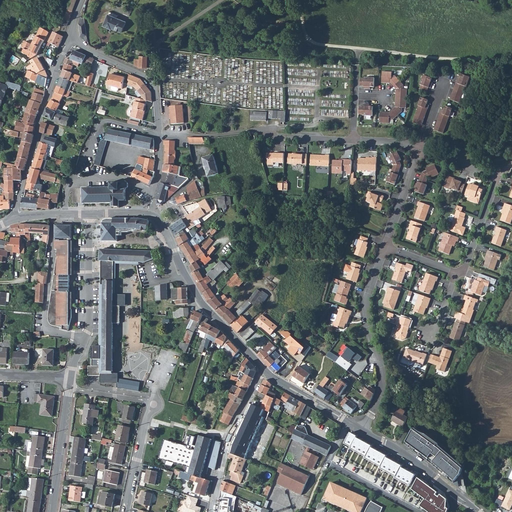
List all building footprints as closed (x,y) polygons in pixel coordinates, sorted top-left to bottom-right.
[(71,0),(64,19),(69,21),(76,0),(71,0)] [(108,15),(104,26),(109,28),(110,27),(122,32),(126,22),(108,15)] [(85,23),(79,24),(81,36),(86,42),(87,40),(87,35),(85,23)] [(28,57),(31,58),(36,55),(37,55),(48,32),(41,28),(36,37),(33,35),(31,36),(27,42),(26,42),(22,48),(24,49),(22,52),(29,56),(28,57)] [(54,32),(49,43),(59,47),(63,37),(54,32)] [(74,51),(71,60),(79,64),(83,65),(86,56),(74,51)] [(86,56),(83,65),(88,67),(89,65),(91,66),(94,60),(86,56)] [(135,59),(134,65),(139,67),(147,68),(148,56),(140,56),(140,59),(135,59)] [(38,58),(30,61),(32,65),(27,68),(28,70),(46,79),(48,76),(46,71),(38,58)] [(64,71),(61,78),(69,81),(69,80),(73,82),(78,83),(80,76),(71,73),(74,65),(78,67),(79,64),(71,60),(66,58),(65,64),(63,70),(64,71)] [(28,70),(26,77),(45,87),(47,79),(46,79),(28,70)] [(391,83),(394,86),(400,81),(395,76),(392,76),(392,72),(382,72),(382,83),(391,83)] [(85,86),(90,87),(94,74),(89,73),(85,86)] [(110,74),(108,85),(112,86),(111,89),(112,90),(116,91),(118,91),(119,88),(122,89),(125,78),(110,74)] [(470,78),(461,74),(460,78),(458,77),(456,83),(458,84),(456,88),(464,90),(465,86),(466,87),(470,78)] [(141,79),(129,75),(128,85),(135,88),(137,91),(145,84),(141,79)] [(421,85),(420,89),(427,91),(428,88),(430,89),(432,84),(430,83),(431,82),(432,78),(423,75),(420,85),(421,85)] [(360,78),(360,86),(364,86),(364,89),(369,89),(369,87),(370,87),(374,87),(375,78),(364,77),(364,79),(360,78)] [(61,78),(58,86),(66,90),(66,91),(69,92),(73,82),(69,80),(69,81),(61,78)] [(403,85),(400,81),(394,86),(396,89),(396,98),(406,99),(407,89),(403,89),(403,85)] [(0,83),(0,108),(2,104),(4,99),(8,88),(20,91),(23,86),(8,82),(7,85),(0,83)] [(145,84),(137,91),(141,96),(142,99),(147,101),(152,102),(151,92),(145,84)] [(55,93),(47,108),(56,112),(60,104),(59,104),(63,96),(67,97),(69,97),(70,92),(69,92),(66,91),(66,90),(58,86),(55,93)] [(464,90),(456,88),(455,91),(453,90),(450,100),(459,103),(464,90)] [(34,93),(31,101),(41,104),(44,96),(34,93)] [(142,99),(136,98),(131,117),(143,121),(145,113),(144,113),(147,101),(142,99)] [(406,108),(406,99),(396,98),(395,107),(392,110),(398,116),(402,112),(402,108),(406,108)] [(419,106),(417,110),(425,112),(426,109),(428,109),(429,105),(427,104),(428,100),(421,98),(418,106),(419,106)] [(31,101),(29,108),(38,111),(41,104),(31,101)] [(170,106),(171,124),(184,123),(182,105),(181,105),(181,103),(178,103),(179,106),(170,106)] [(363,107),(359,106),(359,114),(363,114),(363,115),(373,116),(373,107),(369,106),(368,106),(368,104),(363,104),(363,107)] [(442,114),(441,118),(448,121),(450,117),(453,109),(446,106),(444,111),(442,110),(441,114),(442,114)] [(26,112),(23,121),(33,127),(38,111),(29,108),(28,108),(26,112)] [(47,108),(44,117),(53,121),(56,113),(56,112),(47,108)] [(393,120),(398,116),(392,110),(389,112),(380,112),(380,123),(389,123),(389,120),(393,120)] [(423,116),(425,112),(417,110),(413,123),(422,126),(425,116),(423,116)] [(267,112),(251,111),(250,120),(266,121),(267,112)] [(281,119),(281,122),(285,122),(285,111),(269,111),(269,119),(281,119)] [(56,113),(53,121),(59,124),(63,116),(61,116),(56,113)] [(63,116),(59,124),(67,127),(70,118),(63,116)] [(444,134),(448,121),(441,118),(440,121),(438,121),(435,131),(444,134)] [(17,127),(16,132),(19,133),(24,133),(25,133),(32,135),(35,127),(33,127),(23,121),(19,119),(16,127),(17,127)] [(55,127),(42,123),(40,132),(45,134),(52,136),(55,127)] [(16,132),(6,129),(6,133),(11,134),(10,136),(21,138),(21,137),(24,138),(24,139),(23,141),(32,144),(34,135),(32,135),(25,133),(24,133),(19,133),(16,132)] [(109,129),(105,140),(107,140),(150,150),(150,149),(154,150),(154,139),(109,129)] [(47,137),(45,144),(48,145),(54,148),(55,148),(58,140),(47,137)] [(94,165),(99,166),(107,140),(105,140),(104,139),(101,141),(98,150),(94,165)] [(175,141),(164,141),(164,157),(174,159),(176,159),(176,152),(175,152),(175,141)] [(41,143),(37,153),(45,156),(48,145),(45,144),(41,143)] [(48,145),(45,156),(48,157),(51,158),(54,148),(48,145)] [(18,157),(19,157),(27,159),(30,148),(21,146),(18,157)] [(393,169),(399,171),(401,165),(399,161),(401,160),(397,152),(388,156),(392,164),(393,164),(394,165),(393,169)] [(37,153),(32,169),(44,172),(47,161),(48,157),(45,156),(37,153)] [(219,174),(214,155),(212,156),(211,153),(208,154),(209,157),(203,158),(208,177),(219,174)] [(271,153),(267,153),(267,159),(268,159),(268,165),(274,165),(274,163),(284,163),(285,153),(280,153),(280,154),(274,154),(274,155),(272,154),(271,153)] [(298,164),(306,164),(307,154),(301,154),(301,155),(298,155),(298,154),(291,153),(291,154),(288,154),(288,164),(292,164),(293,165),(296,165),(298,164)] [(329,166),(329,155),(326,155),(326,156),(311,155),(310,165),(329,166)] [(144,166),(143,169),(145,169),(153,171),(155,160),(146,158),(140,156),(137,164),(144,166)] [(16,165),(16,167),(21,170),(24,171),(27,159),(19,157),(16,165)] [(164,157),(165,165),(174,166),(174,159),(164,157)] [(358,159),(358,170),(376,171),(377,158),(373,158),(373,159),(367,159),(358,159)] [(343,161),(339,161),(333,161),(332,173),(342,174),(342,171),(347,171),(347,174),(351,174),(352,160),(343,160),(343,161)] [(420,178),(427,181),(428,177),(429,176),(430,178),(439,174),(434,164),(426,168),(427,170),(423,172),(420,178)] [(165,165),(163,172),(180,176),(182,167),(175,166),(174,166),(165,165)] [(5,168),(5,180),(14,181),(21,181),(21,170),(16,167),(14,167),(14,168),(5,168)] [(32,169),(28,183),(34,184),(37,185),(37,184),(40,185),(40,184),(39,181),(38,181),(39,177),(43,178),(43,179),(49,180),(51,173),(44,172),(32,169)] [(135,169),(132,177),(137,180),(137,179),(150,185),(153,177),(155,172),(153,171),(145,169),(143,173),(135,169)] [(399,171),(393,169),(391,173),(390,172),(386,181),(395,185),(397,180),(398,181),(400,176),(398,175),(399,171)] [(163,172),(161,183),(169,185),(179,188),(189,179),(188,178),(180,176),(163,172)] [(51,173),(49,180),(61,183),(61,182),(57,175),(51,173)] [(461,182),(453,179),(454,178),(448,176),(444,187),(450,189),(450,188),(458,191),(458,192),(461,194),(465,185),(461,183),(461,182)] [(427,181),(420,178),(419,182),(417,181),(415,186),(417,187),(415,191),(424,195),(427,185),(425,184),(427,181)] [(119,206),(119,201),(125,200),(126,201),(127,201),(126,200),(126,190),(126,189),(128,187),(128,183),(125,181),(121,181),(119,182),(118,183),(112,183),(111,182),(110,183),(111,184),(111,187),(110,188),(84,188),(83,188),(83,189),(83,203),(83,204),(84,204),(111,203),(112,206),(111,207),(112,208),(112,207),(118,207),(119,208),(120,207),(119,206)] [(199,181),(195,183),(199,190),(199,191),(203,189),(202,184),(199,181)] [(195,182),(186,188),(188,194),(190,200),(201,197),(199,191),(199,190),(195,183),(195,182)] [(3,187),(3,192),(5,192),(13,192),(14,186),(5,185),(2,183),(0,186),(3,187)] [(156,199),(165,202),(165,200),(166,200),(179,188),(169,185),(161,183),(156,199)] [(473,202),(477,203),(478,202),(479,199),(480,199),(484,188),(479,187),(477,186),(478,185),(473,183),(473,185),(469,184),(465,195),(469,197),(469,195),(474,197),(473,200),(473,202)] [(383,205),(380,204),(379,203),(380,201),(381,202),(382,202),(384,196),(379,195),(379,196),(377,195),(377,194),(368,191),(367,197),(368,197),(366,202),(371,203),(370,207),(381,211),(383,205)] [(13,192),(5,192),(5,195),(5,200),(10,200),(10,201),(13,201),(13,192)] [(39,201),(37,209),(49,210),(49,204),(51,196),(45,195),(45,194),(42,192),(41,192),(41,194),(39,201)] [(188,194),(173,200),(170,203),(176,206),(180,204),(190,200),(188,194)] [(4,196),(0,195),(0,209),(10,209),(10,201),(10,200),(5,200),(4,196)] [(51,196),(49,204),(57,204),(58,195),(51,196)] [(224,196),(217,197),(219,205),(220,205),(222,205),(224,211),(228,209),(227,207),(225,196),(224,196)] [(39,201),(23,198),(22,199),(20,209),(22,209),(32,210),(36,211),(37,209),(39,201)] [(190,224),(187,226),(189,230),(193,227),(195,226),(201,223),(199,219),(206,214),(205,214),(212,210),(205,199),(198,203),(201,207),(188,215),(186,217),(191,223),(190,224)] [(419,206),(415,218),(424,221),(430,206),(419,202),(417,205),(419,206)] [(505,208),(503,214),(500,220),(510,224),(511,219),(511,205),(505,203),(503,207),(505,208)] [(464,218),(465,214),(460,212),(457,210),(452,222),(453,224),(451,231),(463,235),(465,228),(460,226),(461,224),(463,223),(465,218),(464,218)] [(186,217),(182,219),(187,226),(190,224),(191,223),(186,217)] [(103,223),(102,223),(103,230),(104,230),(104,234),(102,234),(102,241),(117,242),(117,236),(123,236),(123,233),(128,232),(137,230),(147,231),(149,221),(140,219),(107,219),(106,219),(105,220),(104,220),(103,221),(103,222),(103,223)] [(182,219),(177,223),(183,230),(185,229),(187,232),(190,231),(189,230),(187,226),(182,219)] [(411,230),(409,235),(408,235),(406,239),(416,242),(422,225),(412,221),(409,229),(411,230)] [(177,223),(170,228),(175,235),(183,230),(177,223)] [(12,226),(8,228),(8,232),(12,233),(12,235),(17,235),(16,237),(21,237),(20,235),(20,224),(17,225),(12,226)] [(26,235),(26,237),(29,239),(30,239),(30,233),(44,234),(42,243),(48,244),(49,236),(50,226),(38,225),(26,225),(26,235)] [(56,226),(56,238),(72,238),(72,226),(56,226)] [(497,231),(492,243),(502,247),(507,231),(497,227),(496,231),(497,231)] [(183,230),(175,235),(177,239),(186,234),(187,232),(185,229),(183,230)] [(187,232),(186,234),(190,240),(197,234),(193,229),(190,231),(187,232)] [(0,232),(0,262),(3,262),(4,257),(6,257),(7,257),(8,251),(11,252),(11,255),(13,255),(14,252),(15,244),(11,243),(3,241),(5,233),(0,232)] [(459,238),(445,233),(439,251),(449,255),(452,246),(454,246),(456,241),(458,242),(459,238)] [(186,234),(177,239),(180,246),(188,240),(189,243),(191,242),(193,245),(201,237),(198,234),(197,234),(190,240),(186,234)] [(188,240),(180,246),(184,252),(190,248),(191,248),(198,244),(199,244),(205,239),(202,236),(201,237),(193,245),(191,242),(189,243),(188,240)] [(355,254),(364,258),(367,249),(366,249),(368,243),(367,242),(368,239),(361,236),(360,240),(359,240),(356,247),(357,248),(355,254)] [(12,238),(11,243),(15,244),(14,252),(20,253),(21,249),(21,246),(21,238),(12,238)] [(210,238),(202,247),(206,250),(213,241),(210,238)] [(60,328),(60,326),(62,326),(62,328),(62,330),(68,331),(72,318),(72,293),(69,292),(69,275),(72,275),(72,241),(60,241),(60,240),(55,240),(55,250),(57,250),(57,258),(48,315),(48,318),(49,321),(49,323),(50,324),(51,325),(53,326),(60,328)] [(201,249),(198,244),(191,248),(190,248),(184,252),(192,265),(197,262),(202,258),(206,255),(201,249)] [(213,246),(206,255),(208,258),(209,257),(216,249),(213,246)] [(152,252),(100,250),(99,261),(101,261),(101,335),(100,346),(92,346),(92,359),(100,359),(100,366),(89,366),(89,376),(100,376),(100,374),(113,374),(113,323),(120,323),(120,306),(111,306),(111,303),(113,303),(114,261),(139,262),(145,263),(154,260),(153,257),(152,252)] [(488,255),(486,261),(484,267),(494,271),(498,260),(500,261),(502,255),(488,251),(487,254),(488,255)] [(202,258),(197,262),(199,265),(204,262),(206,265),(212,259),(209,257),(208,258),(206,255),(202,258)] [(139,262),(114,261),(113,303),(111,303),(111,306),(120,306),(126,306),(126,295),(115,295),(115,263),(138,264),(139,262)] [(204,280),(197,284),(203,293),(210,288),(207,285),(214,280),(224,269),(227,272),(231,267),(226,262),(224,264),(221,261),(207,275),(208,277),(204,280)] [(197,262),(192,265),(190,266),(193,273),(191,273),(197,284),(204,280),(199,270),(201,269),(199,265),(197,262)] [(352,262),(346,279),(357,282),(359,275),(358,275),(360,270),(360,269),(361,266),(352,262)] [(395,267),(397,268),(392,279),(402,283),(408,267),(397,263),(395,267)] [(39,274),(38,284),(44,284),(46,284),(48,274),(44,273),(44,272),(41,272),(40,272),(40,273),(39,273),(39,274)] [(235,273),(226,284),(232,289),(235,285),(240,280),(235,273)] [(430,294),(431,290),(432,288),(433,288),(436,281),(437,282),(438,277),(427,273),(422,285),(420,286),(419,289),(420,291),(430,294)] [(471,292),(481,296),(485,286),(489,287),(490,283),(495,285),(497,280),(480,274),(477,281),(475,280),(471,292)] [(214,280),(207,285),(210,288),(212,287),(215,284),(216,282),(214,280)] [(351,285),(341,281),(334,300),(346,305),(348,299),(346,299),(347,296),(351,285)] [(173,283),(167,284),(167,290),(169,290),(169,294),(171,294),(172,301),(176,300),(176,305),(188,304),(187,288),(173,288),(173,287),(173,283)] [(37,284),(36,302),(43,303),(44,284),(38,284),(37,284)] [(167,284),(156,287),(156,301),(167,300),(167,290),(167,284)] [(210,288),(203,293),(207,302),(208,302),(215,296),(211,290),(213,288),(212,287),(210,288)] [(394,310),(400,292),(388,287),(387,291),(388,292),(385,300),(386,300),(385,303),(384,306),(394,310)] [(257,289),(248,301),(252,304),(254,305),(259,309),(269,295),(263,291),(262,292),(257,289)] [(208,302),(215,310),(222,304),(228,310),(229,310),(235,303),(230,298),(229,299),(224,295),(221,297),(218,293),(215,296),(208,302)] [(431,299),(419,294),(413,311),(424,315),(427,306),(428,306),(431,299)] [(478,300),(465,295),(464,299),(466,300),(464,308),(463,307),(461,313),(457,312),(454,318),(457,319),(466,322),(469,323),(474,310),(473,310),(476,302),(477,303),(478,300)] [(247,301),(241,307),(244,311),(248,307),(252,304),(248,301),(247,301)] [(222,304),(215,310),(223,317),(229,311),(228,310),(222,304)] [(229,311),(223,317),(231,325),(240,316),(244,311),(241,307),(233,315),(229,310),(228,310),(229,311)] [(333,314),(331,320),(334,322),(333,325),(334,326),(339,328),(341,327),(344,328),(347,322),(348,322),(350,315),(351,316),(352,311),(340,307),(338,315),(333,314)] [(180,309),(173,310),(174,318),(188,316),(189,314),(189,308),(180,309)] [(186,329),(194,332),(195,331),(196,328),(197,329),(203,316),(203,315),(194,311),(191,319),(186,329)] [(255,322),(271,335),(278,327),(263,315),(255,322)] [(196,328),(195,331),(198,332),(199,330),(201,331),(199,336),(204,339),(207,340),(208,335),(213,327),(206,323),(208,320),(203,316),(197,329),(196,328)] [(231,325),(233,327),(232,327),(238,333),(249,322),(243,316),(242,318),(240,316),(231,325)] [(410,328),(412,320),(402,317),(400,324),(399,324),(397,328),(398,329),(396,335),(398,339),(402,340),(406,338),(408,332),(407,332),(407,330),(408,330),(409,328),(410,328)] [(456,322),(450,338),(459,341),(465,325),(466,322),(457,319),(456,322)] [(207,340),(205,347),(207,348),(210,340),(211,336),(217,339),(221,331),(213,327),(208,335),(207,340)] [(241,335),(241,336),(246,340),(255,332),(250,327),(241,335)] [(217,339),(215,342),(221,346),(222,346),(227,338),(221,331),(217,339)] [(288,332),(282,334),(289,340),(287,342),(292,347),(289,350),(295,355),(299,350),(301,352),(300,353),(305,357),(311,348),(307,344),(304,348),(289,335),(290,334),(288,332)] [(227,338),(222,346),(221,346),(220,349),(222,350),(225,347),(230,353),(226,357),(231,362),(233,359),(240,351),(227,338)] [(181,342),(178,350),(183,352),(186,353),(189,345),(181,342)] [(271,342),(258,355),(264,361),(269,356),(277,348),(271,342)] [(341,356),(336,362),(347,371),(352,365),(350,363),(351,361),(350,360),(352,358),(355,360),(355,359),(358,362),(362,357),(356,352),(355,353),(347,347),(344,351),(345,353),(342,357),(341,356)] [(412,361),(423,365),(427,354),(423,353),(423,354),(418,352),(417,352),(407,348),(403,357),(412,361)] [(433,355),(430,363),(436,365),(435,369),(444,372),(451,351),(443,348),(440,356),(441,357),(440,358),(433,355)] [(15,352),(14,364),(29,365),(30,353),(28,353),(28,350),(25,350),(25,353),(15,352)] [(44,350),(43,366),(54,366),(54,350),(44,350)] [(275,362),(270,368),(275,374),(287,361),(281,355),(278,358),(275,362)] [(269,356),(264,361),(270,368),(275,362),(269,356)] [(247,358),(241,365),(243,366),(242,367),(240,371),(238,375),(240,376),(238,378),(231,376),(231,379),(238,381),(239,380),(250,385),(253,378),(245,374),(243,373),(246,367),(250,362),(247,358)] [(250,362),(246,367),(249,368),(245,374),(253,378),(256,372),(256,368),(250,362)] [(299,366),(292,376),(304,383),(310,374),(299,366)] [(113,374),(100,374),(100,376),(100,383),(118,383),(118,374),(113,374)] [(326,377),(315,392),(325,399),(328,401),(332,395),(329,392),(326,390),(323,388),(326,385),(329,379),(326,377)] [(139,390),(140,381),(118,378),(117,387),(139,390)] [(238,381),(236,387),(247,391),(250,385),(239,380),(238,381)] [(260,392),(258,396),(265,400),(267,396),(274,399),(275,397),(275,396),(268,393),(269,391),(272,385),(267,380),(264,380),(261,386),(259,392),(260,392)] [(336,386),(333,391),(340,396),(347,385),(340,380),(336,386)] [(327,389),(332,392),(333,391),(336,386),(332,382),(329,387),(327,389)] [(228,383),(225,389),(229,390),(244,398),(247,391),(236,387),(228,383)] [(366,388),(361,394),(371,401),(374,394),(375,390),(370,386),(368,389),(366,388)] [(228,398),(230,399),(240,405),(244,398),(229,390),(228,392),(231,393),(228,398)] [(285,393),(281,400),(281,401),(287,404),(291,396),(291,397),(291,396),(285,393)] [(35,394),(34,402),(42,403),(40,415),(52,417),(55,397),(35,394)] [(263,404),(261,408),(261,409),(269,412),(271,407),(279,410),(281,407),(279,406),(281,401),(281,400),(275,397),(274,399),(267,396),(265,400),(263,404)] [(287,404),(285,407),(301,417),(303,414),(307,405),(291,396),(291,397),(291,396),(287,404)] [(343,408),(351,414),(357,406),(350,400),(346,397),(340,405),(343,408)] [(350,400),(357,406),(360,403),(358,402),(353,397),(350,400)] [(240,405),(230,399),(229,401),(230,401),(228,405),(236,410),(240,405)] [(245,411),(259,417),(259,416),(266,419),(268,416),(269,412),(261,409),(261,408),(248,403),(245,411)] [(85,404),(83,423),(93,425),(94,418),(98,418),(99,411),(95,410),(96,406),(85,404)] [(236,410),(228,405),(225,410),(224,409),(222,411),(224,412),(233,417),(236,410)] [(303,414),(307,416),(311,408),(307,405),(303,414)] [(126,406),(123,419),(131,420),(133,421),(135,408),(126,406)] [(399,408),(391,420),(402,427),(407,419),(403,416),(406,412),(399,408)] [(224,412),(219,421),(228,425),(233,417),(224,412)] [(192,419),(190,423),(199,426),(200,421),(196,420),(197,414),(193,413),(192,419)] [(199,426),(198,428),(206,429),(207,424),(200,421),(199,426)] [(119,425),(116,440),(128,443),(130,434),(129,434),(130,428),(119,425)] [(232,442),(229,453),(238,457),(240,451),(242,445),(245,446),(248,437),(246,436),(247,433),(243,431),(245,428),(240,425),(237,432),(234,436),(232,442)] [(291,439),(308,446),(310,448),(327,455),(331,446),(309,436),(306,428),(305,427),(304,426),(303,426),(302,426),(301,426),(300,426),(299,426),(298,425),(294,434),(291,439)] [(413,429),(406,442),(429,459),(455,481),(461,475),(464,465),(441,446),(440,445),(418,428),(415,431),(413,429)] [(349,432),(343,443),(350,447),(349,448),(364,456),(363,458),(379,466),(378,467),(394,476),(394,478),(408,485),(414,475),(400,467),(400,465),(384,457),(385,455),(369,447),(370,445),(355,437),(355,436),(349,432)] [(185,473),(201,478),(212,439),(205,437),(200,436),(199,437),(195,450),(193,450),(196,437),(191,436),(191,437),(186,435),(184,443),(185,443),(184,447),(166,442),(160,459),(166,461),(165,465),(172,467),(173,465),(174,463),(187,467),(185,473)] [(28,451),(43,453),(45,437),(34,436),(33,442),(29,442),(28,451)] [(75,437),(72,459),(83,461),(90,462),(91,458),(84,457),(86,439),(75,437)] [(215,440),(214,440),(208,467),(215,470),(221,442),(220,442),(215,440)] [(126,446),(115,444),(115,448),(111,447),(108,458),(112,459),(112,460),(109,459),(108,462),(122,465),(126,446)] [(28,451),(28,456),(31,456),(29,467),(28,474),(37,475),(38,468),(40,469),(41,465),(41,463),(44,463),(44,460),(42,460),(43,453),(28,451)] [(240,451),(238,457),(246,460),(249,461),(251,454),(240,451)] [(304,454),(300,464),(308,468),(310,465),(314,467),(319,457),(308,452),(307,455),(304,454)] [(229,453),(228,458),(230,459),(231,457),(234,458),(229,471),(231,471),(230,475),(235,477),(234,481),(240,483),(244,476),(241,475),(246,460),(238,457),(229,453)] [(83,461),(72,459),(69,476),(81,477),(83,461)] [(282,464),(278,472),(282,474),(277,484),(301,495),(304,488),(302,487),(308,476),(282,464)] [(148,469),(145,483),(155,485),(158,472),(148,469)] [(107,470),(104,482),(117,485),(120,473),(107,470)] [(189,481),(189,479),(194,481),(200,483),(196,493),(205,496),(210,481),(201,478),(185,473),(181,471),(179,476),(179,477),(189,481)] [(23,490),(22,496),(30,497),(42,498),(43,486),(42,486),(43,480),(33,478),(33,479),(30,478),(28,491),(23,490)] [(417,478),(411,489),(424,498),(419,505),(426,511),(445,511),(446,509),(444,507),(444,499),(417,478)] [(389,480),(383,496),(388,498),(394,481),(389,480)] [(236,486),(223,481),(221,491),(225,492),(232,495),(236,486)] [(360,511),(367,499),(360,496),(355,495),(356,494),(342,488),(342,489),(337,486),(338,486),(331,483),(324,499),(331,502),(331,501),(336,503),(335,504),(341,507),(341,506),(344,507),(344,508),(348,510),(349,509),(353,511),(352,511),(360,511)] [(71,486),(69,501),(81,502),(83,487),(71,486)] [(511,490),(510,490),(502,506),(510,510),(511,505),(511,490)] [(100,491),(99,496),(102,497),(101,505),(113,507),(115,494),(100,491)] [(150,506),(153,494),(143,492),(140,504),(150,506)] [(198,499),(189,496),(187,503),(185,503),(182,511),(185,511),(199,511),(201,508),(195,506),(196,502),(197,503),(198,499)] [(42,498),(30,497),(27,511),(37,511),(38,510),(40,511),(42,498)] [(217,511),(231,511),(229,511),(230,507),(228,506),(229,499),(220,498),(217,511)] [(366,509),(364,511),(380,511),(381,511),(383,508),(371,501),(368,505),(366,509)] [(250,502),(249,505),(262,510),(263,508),(263,507),(250,502)]
